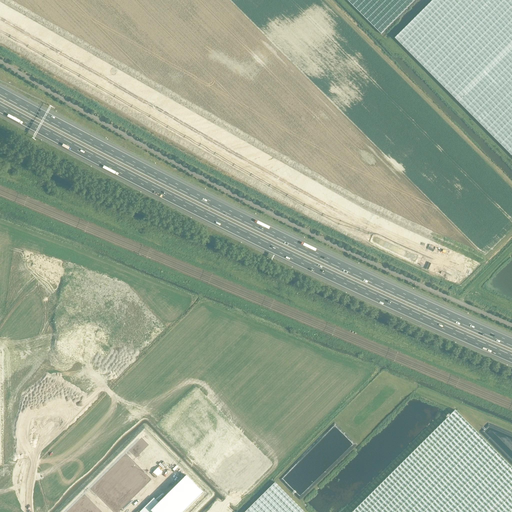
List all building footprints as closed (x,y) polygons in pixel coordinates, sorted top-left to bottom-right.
[(347,0),(380,33),(388,26),(414,0),(347,0)] [(511,0),(432,0),(395,38),(511,156),(511,0)] [(511,511),(511,467),(455,410),(352,511),(511,511)] [(143,436),(141,438),(149,445),(151,443),(143,436)] [(183,511),(203,493),(186,476),(149,511),(183,511)] [(304,511),(274,482),(243,511),(304,511)]
